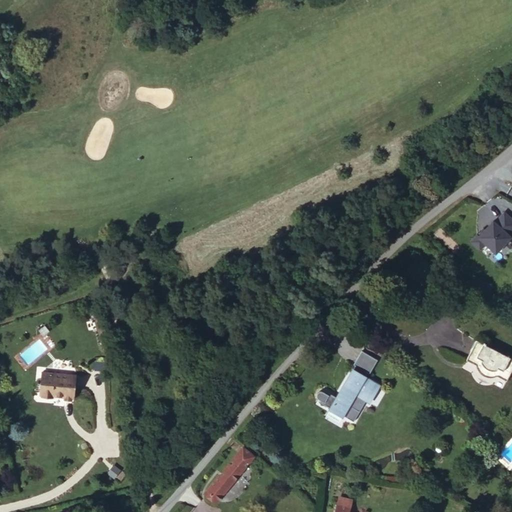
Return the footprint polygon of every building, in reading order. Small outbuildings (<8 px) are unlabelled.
[(478,244),(488,253),(503,237),(500,235),(509,225),(497,213),(487,223),(486,221),(480,228),(473,235),(471,233),(463,242),(472,250),(478,244)] [(478,226),(471,233),(473,235),(480,228),(478,226)] [(462,282),(459,289),(478,296),(480,288),(462,282)] [(511,360),(476,341),(465,360),(478,367),(480,371),(486,375),(493,376),(506,382),(511,370),(511,360)] [(355,367),(367,374),(369,375),(377,361),(362,351),(354,366),(355,367)] [(355,367),(353,370),(365,378),(367,374),(355,367)] [(353,370),(336,399),(360,411),(365,402),(368,404),(378,387),(365,378),(353,370)] [(53,399),(63,401),(73,403),(77,381),(42,375),(38,396),(42,397),(41,400),(49,402),(53,399)] [(360,411),(336,399),(324,392),(323,393),(321,391),(316,393),(315,396),(316,399),(318,401),(318,403),(329,409),(328,410),(341,417),(353,423),(360,411)] [(341,417),(328,410),(325,416),(337,423),(341,417)] [(252,457),(241,448),(201,499),(210,507),(214,503),(216,504),(252,457)] [(115,511),(127,511),(128,504),(115,503),(115,511)] [(338,503),(337,509),(350,511),(351,505),(338,503)]
